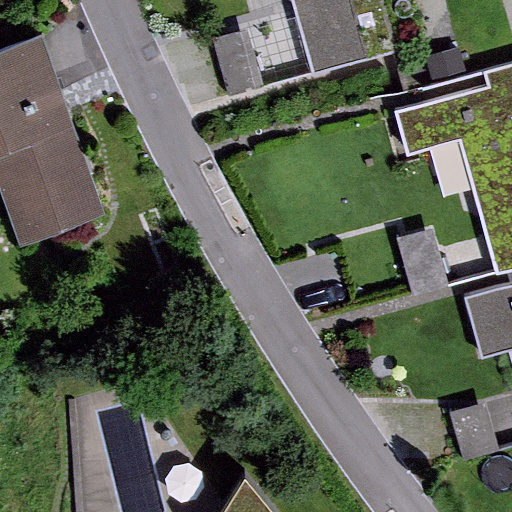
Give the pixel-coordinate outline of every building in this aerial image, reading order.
[(296,0),(317,73),(397,51),(382,0),(296,0)] [(220,32),(233,84),(266,75),(253,24),(220,32)] [(39,39),(0,53),(0,173),(28,249),(105,221),(39,39)] [(492,88),(402,114),(413,154),(459,141),(497,276),(511,271),(511,61),(487,69),(492,88)] [(511,292),(461,307),(472,344),(511,332),(511,292)] [(291,511),(265,478),(246,511),(291,511)]
